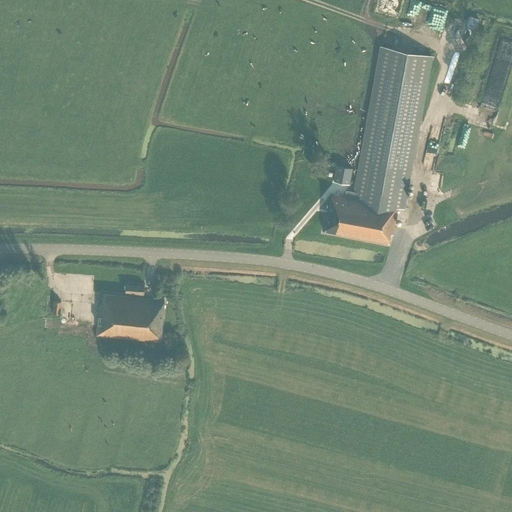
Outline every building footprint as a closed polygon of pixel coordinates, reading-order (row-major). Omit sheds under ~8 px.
[(430,55),(381,46),(367,122),(354,191),(346,190),(344,196),(332,194),(324,232),(388,244),(390,234),(393,235),(400,196),(405,197),(417,132),(430,55)] [(353,169),(336,165),(333,181),(349,185),(353,169)] [(124,293),(144,295),(144,286),(125,284),(124,293)] [(96,336),(160,342),(164,300),(102,295),(101,305),(99,305),(96,336)] [(52,313),(60,314),(61,302),(54,301),(52,313)]
